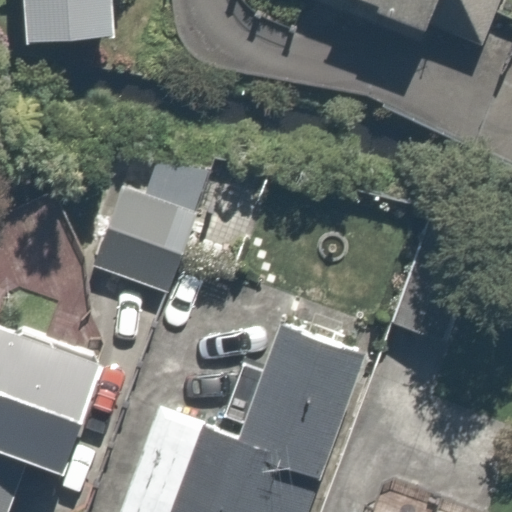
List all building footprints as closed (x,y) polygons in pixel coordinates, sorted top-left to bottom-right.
[(25,0),(30,50),(118,43),(114,0),(25,0)] [(308,0),(477,73),(508,0),(308,0)] [(118,186),(94,253),(195,289),(222,216),(201,209),(212,176),(161,158),(148,196),(118,186)] [(158,412),(120,511),(318,511),(380,350),(292,317),(270,376),(245,367),(219,435),(158,412)] [(115,376),(0,324),(0,511),(9,511),(32,463),(69,479),(115,376)] [(503,511),(374,468),(358,511),(503,511)]
